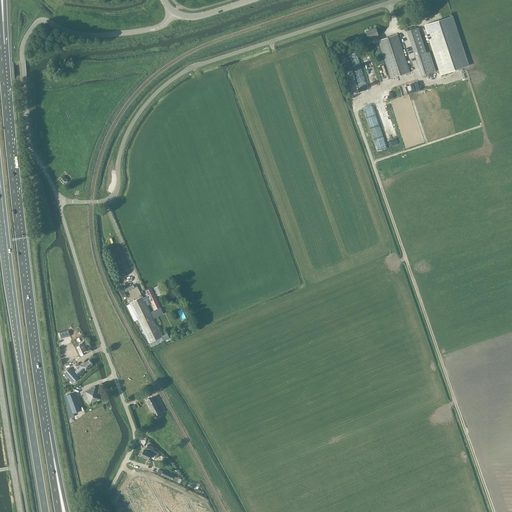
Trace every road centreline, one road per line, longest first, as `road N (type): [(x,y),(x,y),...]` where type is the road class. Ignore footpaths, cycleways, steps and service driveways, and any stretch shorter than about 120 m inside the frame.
road 1 (unclassified): [(105,200),(117,187),(133,122),(178,75),(396,0)]
road 2 (motorway): [(43,416),(0,44)]
road 3 (unclassified): [(58,201),(29,143),(26,35),(40,20),(86,35),(149,29),(174,11)]
road 4 (motorway): [(0,206),(45,511)]
road 5 (unclassified): [(108,491),(134,433),(58,201)]
road 6 (tertiary): [(20,511),(0,381)]
